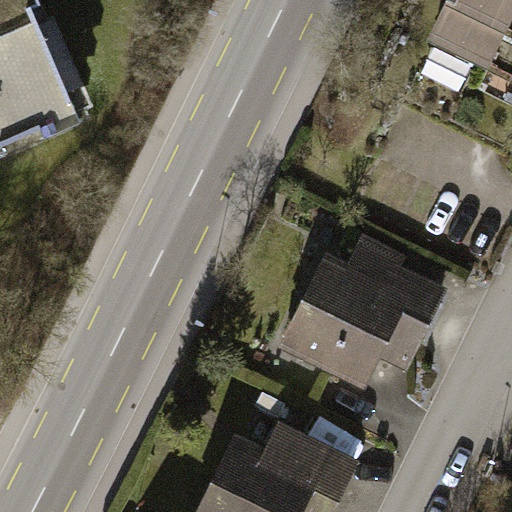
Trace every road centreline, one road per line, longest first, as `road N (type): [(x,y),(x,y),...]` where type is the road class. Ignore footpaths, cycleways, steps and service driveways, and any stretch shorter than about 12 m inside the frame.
road 1 (primary): [(25,511),(106,375),(289,0)]
road 2 (residential): [(511,317),(415,511)]
